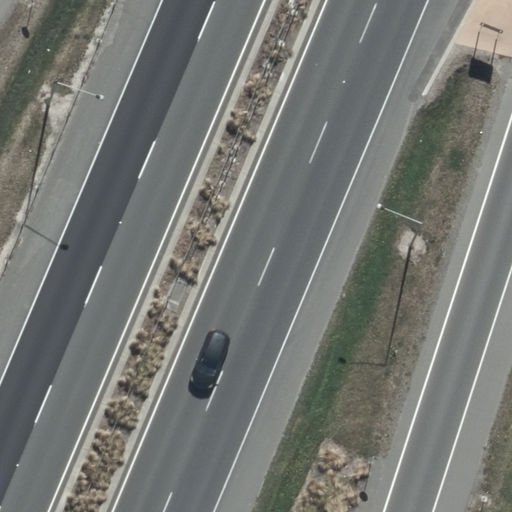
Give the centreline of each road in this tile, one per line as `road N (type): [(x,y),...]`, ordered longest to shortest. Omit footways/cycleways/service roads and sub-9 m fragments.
road 1 (trunk): [(381,0),(164,511)]
road 2 (trunk): [(2,511),(217,0)]
road 3 (trunk): [(511,186),(406,511)]
